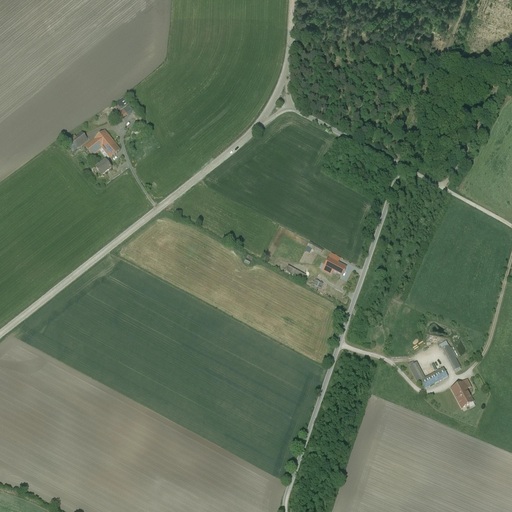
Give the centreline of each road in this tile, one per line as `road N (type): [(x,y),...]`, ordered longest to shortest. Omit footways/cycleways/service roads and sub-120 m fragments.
road 1 (unclassified): [(283,511),(401,165)]
road 2 (secondary): [(0,334),(256,127)]
road 3 (track): [(511,226),(401,165),(456,0)]
road 4 (track): [(511,75),(496,85),(457,168),(439,186)]
road 5 (track): [(511,256),(483,357),(467,373)]
road 6 (unclassified): [(290,107),(401,165)]
